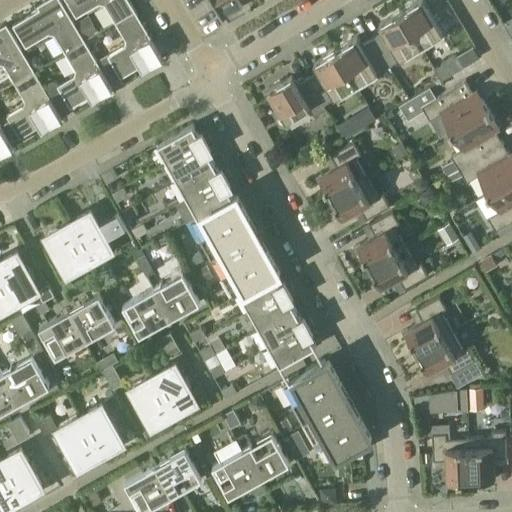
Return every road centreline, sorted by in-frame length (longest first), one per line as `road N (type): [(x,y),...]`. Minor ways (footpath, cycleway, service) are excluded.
road 1 (residential): [(397,511),(376,381),(209,74)]
road 2 (residential): [(0,197),(209,74)]
road 3 (residential): [(209,74),(336,0)]
